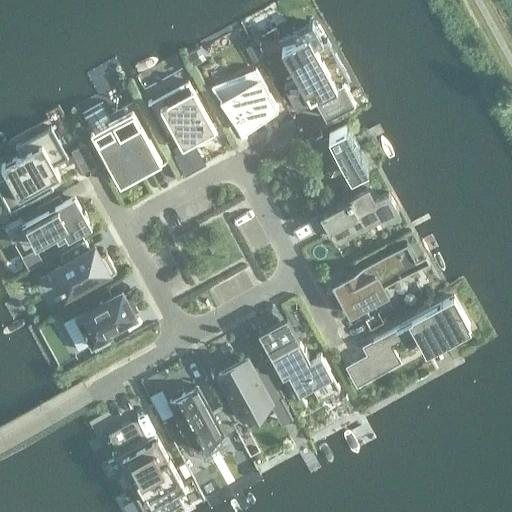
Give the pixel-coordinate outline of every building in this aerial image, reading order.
[(311,20),(291,31),(295,38),(281,46),(309,99),(314,96),(325,115),(354,99),(343,79),(336,83),(314,44),(321,40),(311,20)] [(195,49),(186,54),(191,64),(192,64),(200,60),(195,49)] [(245,126),(277,104),(255,65),(254,66),(254,67),(237,73),(217,91),(223,98),(221,99),(239,125),(239,126),(240,126),(242,127),(243,127),(245,126)] [(159,105),(153,108),(166,131),(173,127),(181,143),(182,144),(201,133),(204,137),(216,131),(187,78),(186,79),(171,87),(175,95),(159,103),(159,105)] [(101,102),(83,112),(97,139),(96,139),(100,146),(102,145),(120,178),(139,168),(137,164),(155,154),(158,160),(160,158),(148,137),(146,138),(133,113),(132,113),(130,109),(111,119),(101,102)] [(351,173),(368,163),(345,121),(328,131),(351,173)] [(0,175),(0,191),(9,208),(52,185),(48,178),(58,172),(53,162),(67,154),(50,123),(14,143),(19,152),(0,162),(6,173),(0,175)] [(82,144),(70,151),(70,152),(75,162),(88,155),(82,144)] [(350,194),(309,216),(316,229),(329,223),(336,236),(379,212),(381,216),(397,208),(387,190),(373,197),(366,185),(350,194)] [(91,223),(73,191),(21,220),(34,244),(53,234),(57,241),(91,223)] [(83,236),(59,249),(64,259),(53,265),(61,282),(60,283),(62,286),(63,285),(66,290),(88,278),(90,282),(115,269),(105,250),(98,254),(93,243),(89,246),(83,236)] [(348,311),(387,290),(381,278),(416,258),(405,239),(331,279),(348,311)] [(35,245),(21,252),(27,265),(41,257),(35,245)] [(85,306),(62,318),(77,346),(90,339),(91,341),(93,340),(94,342),(108,334),(107,332),(110,331),(108,328),(135,313),(133,309),(137,307),(127,288),(123,290),(121,286),(111,292),(85,306)] [(108,286),(82,300),(85,306),(111,292),(108,286)] [(453,293),(368,339),(373,347),(366,351),(377,371),(389,364),(387,360),(398,355),(389,338),(415,324),(426,344),(468,321),(453,293)] [(286,312),(258,327),(293,392),(331,371),(320,350),(309,355),(286,312)] [(247,355),(217,372),(229,395),(227,396),(226,396),(235,414),(237,413),(236,413),(239,411),(241,415),(251,410),(253,409),(252,409),(259,405),(259,406),(261,405),(283,392),(267,363),(255,370),(247,355)] [(196,383),(168,398),(173,409),(186,432),(194,446),(196,445),(203,457),(227,444),(220,432),(232,425),(221,404),(210,410),(196,383)] [(165,413),(178,437),(186,432),(173,409),(165,413)] [(108,429),(121,452),(122,451),(123,452),(121,453),(128,466),(124,468),(134,487),(138,484),(145,495),(146,494),(152,505),(184,488),(178,477),(180,476),(157,433),(155,434),(153,431),(147,435),(138,418),(138,417),(137,417),(136,417),(136,416),(135,416),(134,416),(133,416),(132,416),(131,416),(108,429)]
